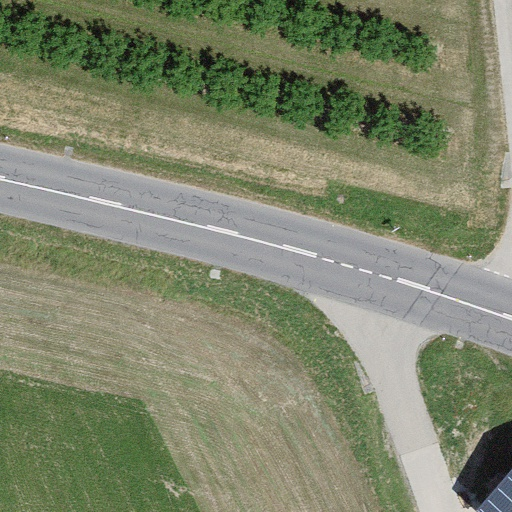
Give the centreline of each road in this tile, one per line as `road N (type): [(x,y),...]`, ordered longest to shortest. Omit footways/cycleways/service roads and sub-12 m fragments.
road 1 (tertiary): [(0,179),(372,273),(511,318)]
road 2 (track): [(372,273),(453,511)]
